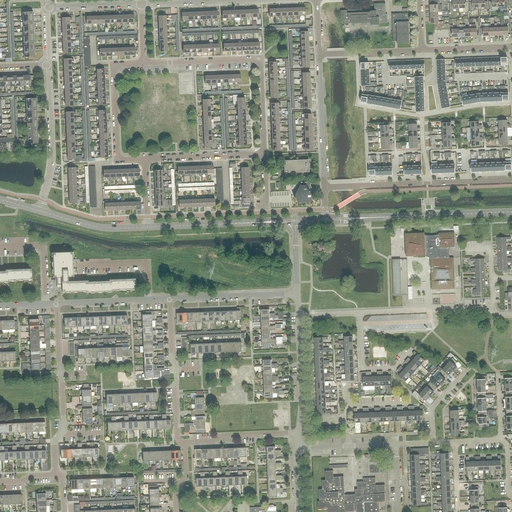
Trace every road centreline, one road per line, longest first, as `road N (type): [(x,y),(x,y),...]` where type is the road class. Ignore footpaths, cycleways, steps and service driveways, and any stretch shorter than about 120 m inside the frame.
road 1 (primary): [(325,220),(511,211)]
road 2 (residential): [(55,474),(62,417),(56,303)]
road 3 (residential): [(184,442),(176,439),(169,299)]
road 4 (residential): [(40,211),(52,158),(47,65)]
road 5 (primary): [(148,227),(293,221)]
road 6 (residential): [(323,187),(318,54)]
road 7 (residential): [(492,309),(360,312)]
road 8 (residential): [(169,299),(297,293)]
road 9 (residential): [(117,161),(113,67),(144,64)]
